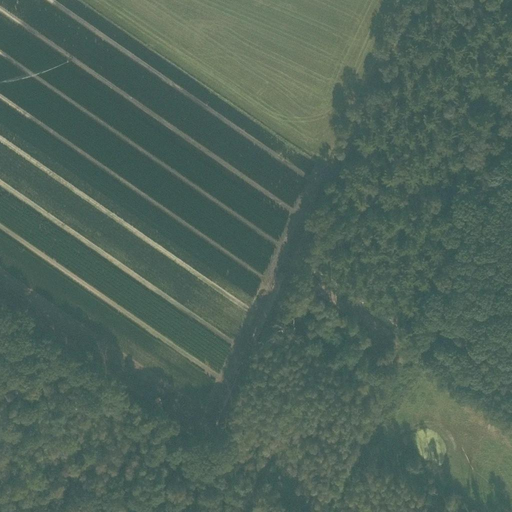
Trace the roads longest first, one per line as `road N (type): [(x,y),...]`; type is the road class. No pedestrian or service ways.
road 1 (track): [(417,0),(296,266)]
road 2 (track): [(296,266),(218,435)]
road 3 (track): [(411,349),(296,266)]
road 4 (track): [(511,419),(411,349)]
